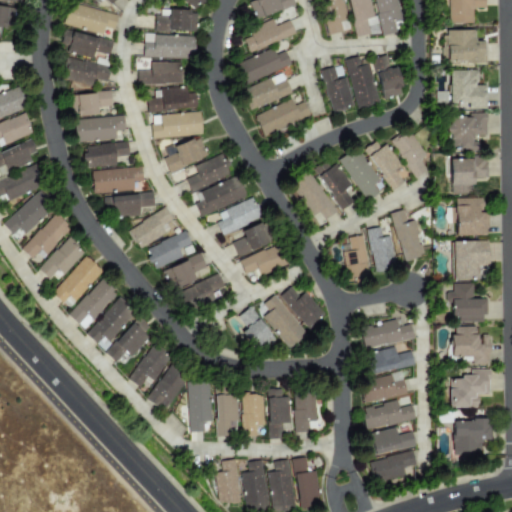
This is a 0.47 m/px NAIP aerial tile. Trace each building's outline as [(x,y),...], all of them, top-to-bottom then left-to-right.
[(97,0),(106,8),(113,0),(97,0)] [(180,0),(194,10),(201,0),(180,0)] [(246,0),(253,20),(293,6),(290,0),(246,0)] [(317,0),(325,35),(347,30),(340,0),(317,0)] [(344,0),(354,38),(368,35),(363,18),(371,16),(366,0),(344,0)] [(371,0),(380,37),(402,32),(393,0),(371,0)] [(482,0),(445,0),(445,24),(470,24),(470,9),(482,9),(482,0)] [(61,26),(100,34),(102,28),(111,30),(115,14),(65,4),(61,26)] [(0,28),(8,29),(10,7),(0,6),(0,28)] [(154,10),(153,32),(194,33),(195,11),(154,10)] [(273,27),(270,20),(245,31),(248,37),(241,40),(247,54),(293,34),(287,21),(273,27)] [(110,42),(62,30),(58,44),(66,46),(64,53),(91,60),(92,52),(106,56),(110,42)] [(483,64),(483,42),(472,42),(472,31),(441,30),(440,62),(483,64)] [(192,37),(141,35),(141,58),(192,60),(192,37)] [(282,51),(273,55),(270,49),(233,65),(242,85),(288,66),(282,51)] [(342,61),(354,110),(376,104),(364,55),(342,61)] [(379,100),(399,96),(394,68),(387,69),(384,56),(371,59),(379,100)] [(179,63),(148,63),(148,71),(134,71),(135,86),(179,85),(179,63)] [(329,114),(350,109),(339,65),(318,71),(329,114)] [(483,108),(483,85),(475,86),(474,70),(445,71),(445,92),(433,92),(433,104),(457,103),(457,109),(483,108)] [(248,111),(289,94),(280,73),(239,91),(248,111)] [(0,92),(0,117),(22,111),(15,88),(0,92)] [(144,98),(144,111),(194,110),(194,93),(184,94),(184,88),(151,89),(152,98),(144,98)] [(108,93),(67,95),(68,117),(96,116),(95,108),(108,108),(108,93)] [(252,116),(261,138),(308,119),(301,103),(291,107),(289,101),(252,116)] [(0,122),(0,145),(30,133),(22,113),(0,122)] [(149,138),(199,136),(198,113),(157,115),(157,124),(148,124),(149,138)] [(483,113),(467,114),(467,117),(445,117),(446,148),(472,148),(472,136),(484,135),(483,113)] [(113,141),(113,132),(122,131),(121,117),(71,120),(72,143),(113,141)] [(389,141),(411,179),(424,172),(417,160),(422,157),(407,130),(389,141)] [(162,151),(165,158),(161,159),(166,173),(205,158),(197,137),(162,151)] [(33,153),(29,141),(0,150),(0,166),(2,166),(4,173),(30,164),(27,155),(33,153)] [(384,145),(378,149),(373,142),(362,150),(389,191),(401,183),(395,173),(400,169),(384,145)] [(113,167),(113,157),(125,157),(125,143),(81,146),(83,168),(113,167)] [(381,190),(355,148),(337,159),(363,202),(381,190)] [(189,193),(231,173),(221,153),(191,168),(194,174),(182,180),(189,193)] [(447,159),(448,194),(470,194),(470,179),(485,178),(484,161),(473,161),(473,158),(447,159)] [(338,212),(351,203),(342,189),(348,186),(333,164),(327,168),(323,162),(311,169),(338,212)] [(0,179),(0,195),(2,194),(5,201),(40,186),(31,166),(0,179)] [(131,192),(131,183),(139,182),(139,168),(89,170),(90,194),(131,192)] [(332,214),(307,169),(287,181),(310,222),(319,217),(321,220),(332,214)] [(244,198),(235,177),(193,194),(196,202),(192,204),(197,217),(244,198)] [(151,207),(150,194),(100,197),(101,213),(111,212),(112,219),(137,217),(136,208),(151,207)] [(21,234),(48,212),(34,195),(0,222),(0,225),(8,236),(16,229),(21,234)] [(212,216),(222,236),(259,217),(249,198),(212,216)] [(485,213),(479,213),(479,199),(452,198),(452,235),(484,236),(485,213)] [(125,230),(135,249),(168,232),(164,223),(169,220),(163,209),(125,230)] [(412,221),(405,223),(402,210),(388,214),(400,262),(421,257),(412,221)] [(28,260),(34,254),(40,259),(67,229),(51,214),(18,250),(28,260)] [(235,257),(267,244),(258,223),(239,232),(242,238),(229,244),(235,257)] [(370,273),(391,270),(387,237),(379,238),(378,228),(365,230),(370,273)] [(179,259),(176,250),(187,245),(183,233),(143,248),(151,269),(179,259)] [(367,278),(360,236),(346,238),(347,245),(339,246),(346,282),(367,278)] [(82,253),(66,238),(35,270),(45,280),(55,271),(60,275),(82,253)] [(449,242),(450,280),(474,280),(473,263),(486,262),(485,241),(449,242)] [(242,275),(250,272),(253,279),(284,266),(275,245),(236,262),(242,275)] [(190,274),(203,268),(197,255),(160,271),(169,291),(193,281),(190,274)] [(49,293),(65,309),(99,272),(83,257),(49,293)] [(209,293),(221,288),(215,275),(176,292),(185,312),(212,300),(209,293)] [(114,295),(98,280),(64,315),(80,331),(114,295)] [(455,323),(483,322),(482,299),(469,299),(469,283),(449,284),(449,292),(445,292),(446,317),(455,317),(455,323)] [(302,292),(297,297),(288,287),(277,297),(305,330),(322,315),(302,292)] [(260,305),(266,313),(260,317),(286,349),(304,334),(272,295),(260,305)] [(82,335),(99,351),(134,313),(117,297),(82,335)] [(240,332),(252,351),(269,340),(250,308),(236,316),(244,330),(240,332)] [(102,354),(112,363),(122,352),(127,357),(151,331),(135,317),(102,354)] [(361,350),(411,340),(408,325),(395,328),(394,320),(357,328),(361,350)] [(469,365),(487,365),(486,335),(474,335),(474,327),(451,327),(452,335),(447,335),(448,358),(469,357),(469,365)] [(136,388),(139,384),(146,389),(168,357),(149,344),(125,380),(136,388)] [(393,354),(393,349),(367,352),(369,373),(410,368),(409,353),(393,354)] [(143,399),(161,412),(185,379),(167,366),(143,399)] [(487,394),(487,370),(467,370),(467,377),(446,378),(446,408),(474,408),(474,394),(487,394)] [(403,395),(398,373),(357,383),(362,404),(403,395)] [(208,422),(206,382),(184,383),(186,433),(201,432),(200,423),(208,422)] [(287,425),(286,397),(279,398),(279,390),(264,390),(265,440),(281,439),(281,425),(287,425)] [(306,422),(313,422),(312,393),(290,393),(291,433),(306,433),(306,422)] [(260,395),(238,396),(239,438),(253,437),(253,426),(260,426),(260,395)] [(234,427),(234,396),(212,396),(212,438),(226,437),(226,427),(234,427)] [(359,409),(364,431),(412,421),(409,405),(396,408),(394,401),(359,409)] [(487,440),(487,419),(448,420),(449,452),(478,452),(477,440),(487,440)] [(409,432),(395,436),(393,428),(361,436),(367,458),(412,446),(409,432)] [(366,462),(371,485),(402,477),(400,469),(413,466),(410,452),(366,462)] [(295,508),(316,505),(313,472),(304,472),(303,458),(290,459),(295,508)] [(264,473),(268,511),(282,511),(291,511),(286,460),(270,462),(271,472),(264,473)] [(233,461),(217,461),(218,473),(212,473),(214,504),(236,503),(233,461)] [(254,511),(266,510),(258,461),(243,463),(245,472),(236,473),(242,511),(254,511)]
